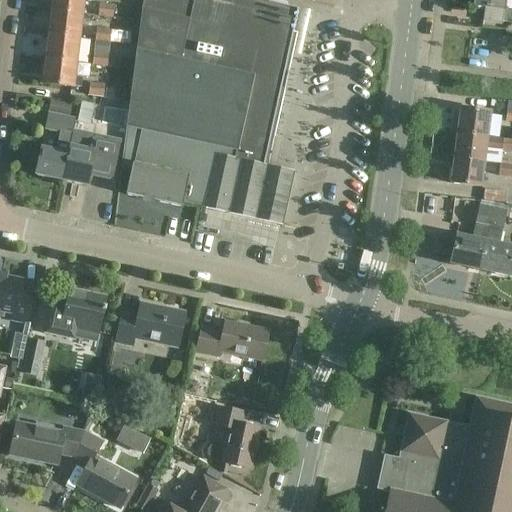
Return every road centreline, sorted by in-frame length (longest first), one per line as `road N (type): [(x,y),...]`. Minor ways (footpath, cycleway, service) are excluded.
road 1 (residential): [(306,294),(0,228)]
road 2 (residential): [(356,307),(370,268),(409,12)]
road 3 (residential): [(348,7),(335,196),(306,294)]
road 4 (residential): [(287,511),(356,307)]
road 5 (residential): [(511,339),(356,307)]
